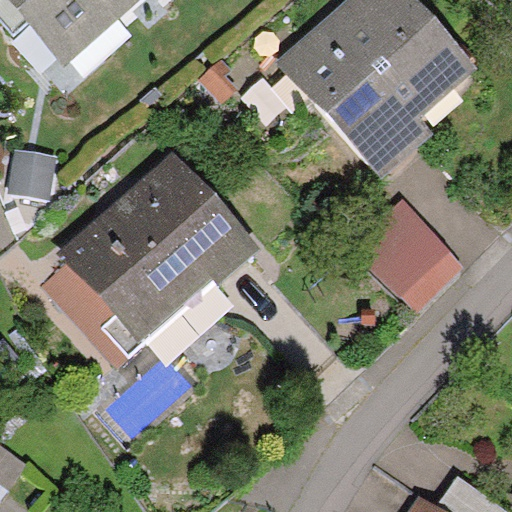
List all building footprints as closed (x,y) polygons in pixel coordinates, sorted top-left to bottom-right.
[(16,0),(58,45),(108,0),(16,0)] [(457,52),(411,0),(341,0),(279,55),(367,156),(407,121),(394,107),(457,52)] [(239,84),(213,55),(193,73),(219,102),(239,84)] [(248,242),(169,155),(63,249),(124,317),(193,255),(211,275),(248,242)] [(432,232),(380,276),(420,324),(472,280),(432,232)] [(0,483),(19,457),(0,442),(0,483)] [(432,495),(450,511),(502,511),(505,510),(457,467),(432,495)] [(408,511),(450,511),(432,495),(427,491),(408,511)]
